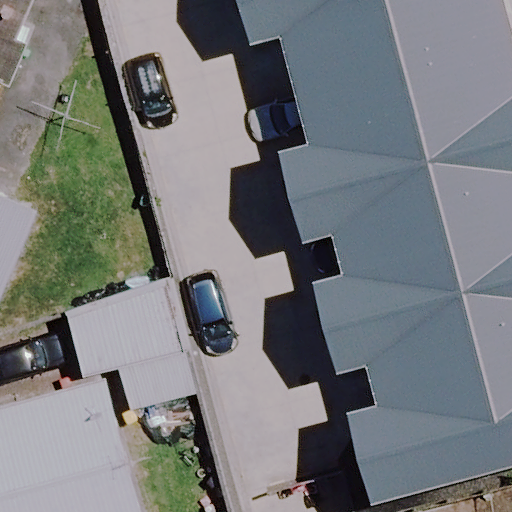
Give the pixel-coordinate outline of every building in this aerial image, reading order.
[(0,0),(0,317),(49,191),(0,172),(0,83),(32,0),(0,0)] [(179,0),(199,88),(441,35),(433,0),(179,0)] [(511,246),(511,116),(397,143),(426,266),(511,246)] [(511,433),(511,274),(252,343),(291,492),(511,433)] [(198,399),(169,290),(69,317),(88,390),(0,414),(0,511),(146,511),(122,419),(198,399)]
